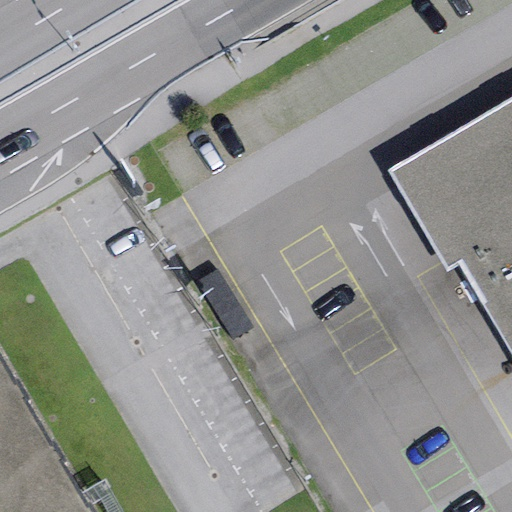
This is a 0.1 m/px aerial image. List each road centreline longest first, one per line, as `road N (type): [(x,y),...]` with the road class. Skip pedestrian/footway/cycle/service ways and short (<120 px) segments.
road 1 (unknown): [(410,511),(280,302),(266,246),(272,211),(292,182),(347,147)]
road 2 (unknown): [(224,511),(12,138)]
road 3 (unknown): [(511,444),(347,147)]
road 4 (primary): [(0,145),(249,0)]
road 5 (unknown): [(347,147),(511,48)]
